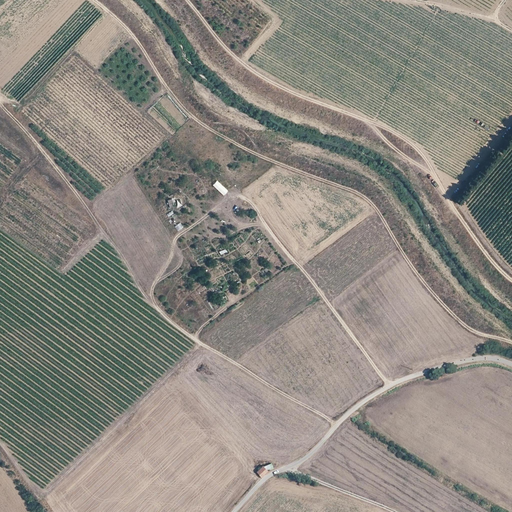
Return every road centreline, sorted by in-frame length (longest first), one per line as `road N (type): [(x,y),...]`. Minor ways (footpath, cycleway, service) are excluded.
road 1 (track): [(122,0),(175,69),(228,113),(380,186),(462,296),(511,338)]
road 2 (track): [(160,0),(206,62),(240,88),(395,156),(466,259),(511,303)]
road 3 (unclassified): [(511,365),(487,357),(461,361),(391,384),(303,459),(265,478),(234,511)]
road 4 (track): [(509,373),(464,371),(367,412)]
